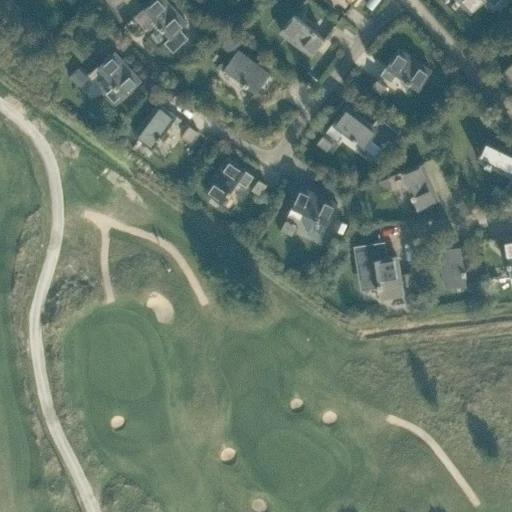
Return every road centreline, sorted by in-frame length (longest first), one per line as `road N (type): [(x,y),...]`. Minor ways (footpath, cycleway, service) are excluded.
road 1 (track): [(94,511),(51,419),(35,329),(57,199),(40,139),(0,102)]
road 2 (residential): [(274,159),(404,0)]
road 3 (residential): [(511,106),(414,0)]
road 4 (residential): [(381,236),(511,213)]
